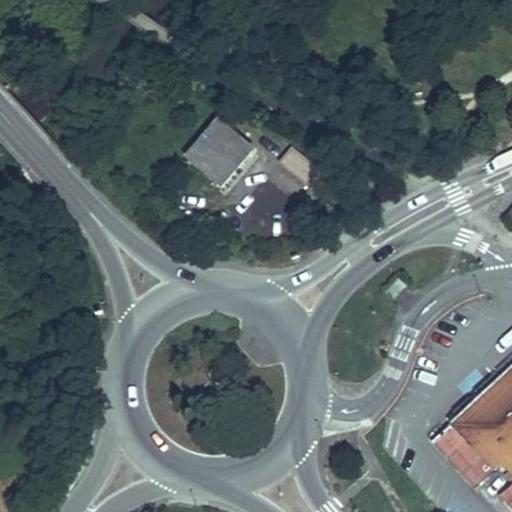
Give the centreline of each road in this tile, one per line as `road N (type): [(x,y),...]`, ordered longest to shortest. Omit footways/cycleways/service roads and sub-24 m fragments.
road 1 (secondary): [(511,160),(427,198),(312,273),(245,295)]
road 2 (unclassified): [(511,278),(486,276),(435,300),(412,327),(387,381),(357,409),(305,393)]
road 3 (secondary): [(208,290),(131,243),(62,180)]
road 4 (secondary): [(304,362),(343,284),(421,231)]
road 5 (secondary): [(62,180),(115,266),(132,338)]
road 6 (residential): [(122,396),(96,476),(72,511)]
